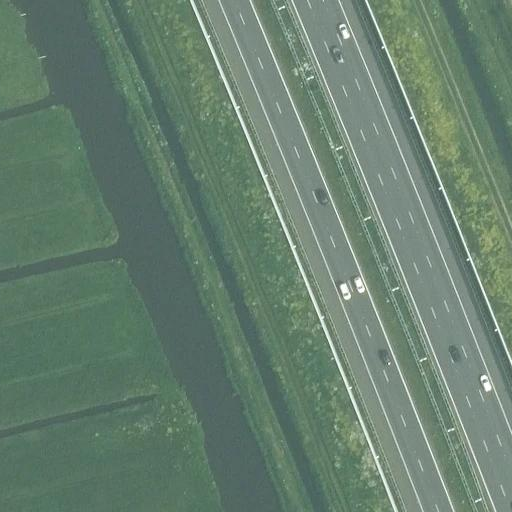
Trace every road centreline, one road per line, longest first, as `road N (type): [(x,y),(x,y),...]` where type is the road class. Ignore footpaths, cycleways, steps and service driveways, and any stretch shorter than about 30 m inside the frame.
road 1 (track): [(137,0),(342,511)]
road 2 (motorway): [(233,0),(437,511)]
road 3 (motorway): [(511,498),(314,0)]
road 4 (track): [(511,238),(415,0)]
road 5 (unknown): [(511,126),(461,0)]
